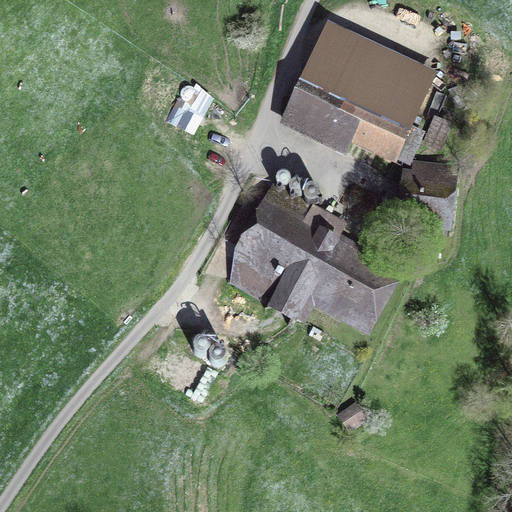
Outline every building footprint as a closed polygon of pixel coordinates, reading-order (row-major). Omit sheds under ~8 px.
[(407,165),(421,136),(306,82),(286,124),(346,151),(351,139),(407,165)] [(185,83),(170,123),(199,134),(214,94),(185,83)] [(426,144),(437,150),(448,127),(437,121),(426,144)] [(342,197),(358,158),(328,146),(312,185),(342,197)] [(406,218),(442,223),(449,173),(413,168),(406,218)] [(365,321),(389,280),(303,231),(315,210),(276,189),(242,251),(249,255),(233,283),(300,322),(316,293),(365,321)] [(348,429),(362,420),(354,409),(341,418),(348,429)]
